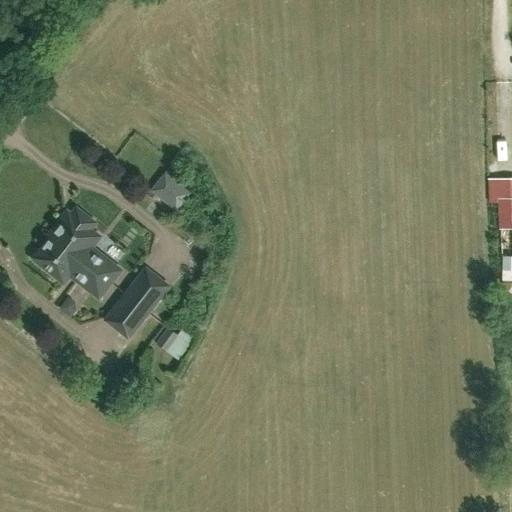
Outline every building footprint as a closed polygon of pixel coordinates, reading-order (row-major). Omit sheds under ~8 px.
[(170,174),(156,194),(182,213),(196,192),(170,174)] [(511,179),(488,180),(490,231),(511,229),(511,179)] [(98,292),(107,280),(118,266),(94,247),(92,250),(87,246),(97,232),(88,225),(91,222),(90,217),(78,207),(73,208),(71,212),(66,208),(55,223),(57,225),(33,256),(62,278),(71,267),(76,271),(74,274),(98,292)] [(145,264),(105,316),(128,334),(167,282),(145,264)] [(73,293),(63,307),(80,319),(90,304),(73,293)] [(178,336),(168,328),(156,345),(179,361),(195,339),(182,330),(178,336)]
